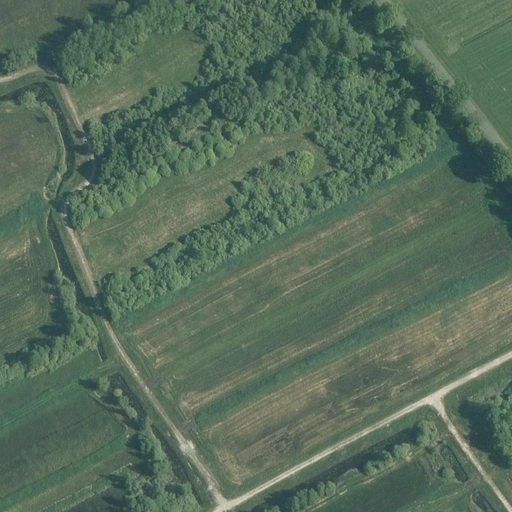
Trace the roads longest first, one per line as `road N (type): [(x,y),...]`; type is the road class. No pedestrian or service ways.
road 1 (track): [(227,506),(102,315),(63,213),(94,167),(58,79),(35,67),(0,82)]
road 2 (track): [(430,399),(227,506)]
road 3 (unclassified): [(511,160),(383,0)]
road 4 (track): [(510,511),(430,399)]
